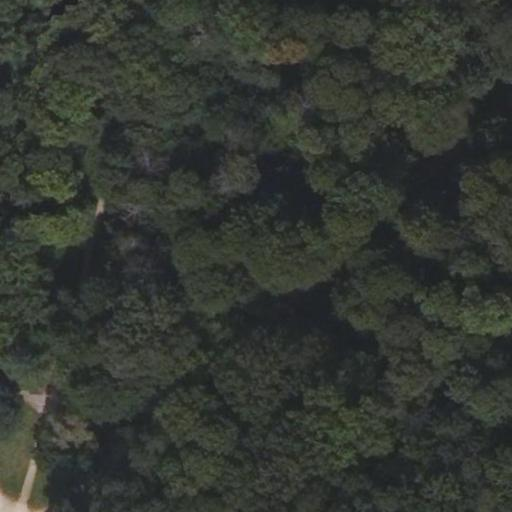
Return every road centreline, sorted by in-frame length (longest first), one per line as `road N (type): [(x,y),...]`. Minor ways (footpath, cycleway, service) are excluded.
road 1 (track): [(42,511),(511,106)]
road 2 (track): [(46,404),(158,0)]
road 3 (track): [(201,377),(134,409),(80,410),(0,390)]
